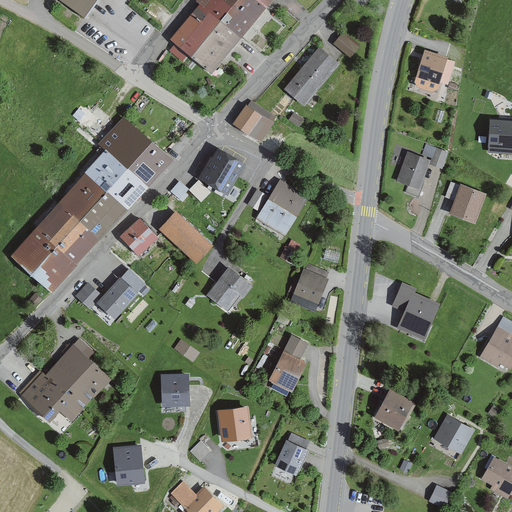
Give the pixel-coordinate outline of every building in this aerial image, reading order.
[(64,0),(63,2),(91,21),(105,0),(64,0)] [(204,4),(246,39),(272,8),(261,0),(199,0),(204,4)] [(261,0),(272,8),(278,0),(261,0)] [(246,39),(204,4),(174,40),(216,75),(246,39)] [(336,43),(352,57),(361,47),(345,33),(336,43)] [(305,103),(337,64),(319,50),(287,89),(305,103)] [(454,59),(428,50),(417,84),(443,93),(454,59)] [(235,125),(259,141),(275,117),(250,102),(235,125)] [(102,143),(110,150),(152,189),(176,163),(126,117),(102,143)] [(499,121),(492,121),(490,147),(511,148),(511,118),(499,118),(499,121)] [(428,145),(425,156),(412,151),(401,180),(409,183),(406,192),(420,198),(432,166),(444,170),(450,153),(428,145)] [(110,150),(86,176),(128,215),(152,189),(110,150)] [(203,179),(228,194),(244,165),(219,151),(203,179)] [(86,176),(62,202),(103,241),(128,215),(86,176)] [(182,179),(173,189),(184,199),(193,188),(182,179)] [(480,224),(490,193),(464,184),(463,185),(451,181),(445,196),(458,200),(453,215),(480,224)] [(259,219),(284,234),(306,198),(281,183),(259,219)] [(258,187),(250,204),(262,209),(270,192),(258,187)] [(62,202),(37,228),(79,267),(103,241),(62,202)] [(161,230),(200,265),(217,246),(178,211),(161,230)] [(121,238),(140,258),(160,239),(141,219),(121,238)] [(37,228),(13,254),(55,293),(79,267),(37,228)] [(290,237),(283,257),(296,262),(304,242),(290,237)] [(255,284),(232,266),(209,295),(233,313),(255,284)] [(103,297),(97,303),(115,319),(147,284),(129,268),(103,297)] [(321,313),(333,279),(306,269),(294,303),(321,313)] [(97,303),(103,297),(88,282),(75,296),(90,310),(97,303)] [(444,302),(404,283),(386,323),(426,342),(444,302)] [(33,308),(42,298),(36,292),(27,303),(33,308)] [(511,367),(511,338),(496,330),(481,356),(509,373),(511,367)] [(292,336),(275,381),(302,391),(319,347),(292,336)] [(183,337),(176,347),(195,360),(202,350),(183,337)] [(54,423),(62,414),(74,423),(112,377),(73,346),(49,376),(43,371),(22,393),(54,423)] [(165,373),(165,406),(195,406),(195,373),(165,373)] [(377,421),(403,435),(421,402),(395,388),(377,421)] [(225,440),(258,435),(253,402),(220,408),(225,440)] [(436,442),(461,456),(476,429),(451,415),(436,442)] [(192,450),(203,460),(214,448),(203,438),(192,450)] [(302,476),(313,450),(290,441),(279,467),(302,476)] [(141,444),(112,447),(116,486),(145,483),(141,444)] [(482,480),(510,497),(511,494),(511,464),(497,456),(482,480)] [(172,495),(191,511),(219,511),(228,504),(191,476),(172,495)] [(429,502),(442,508),(450,491),(438,485),(429,502)] [(355,491),(354,504),(370,505),(371,492),(355,491)]
